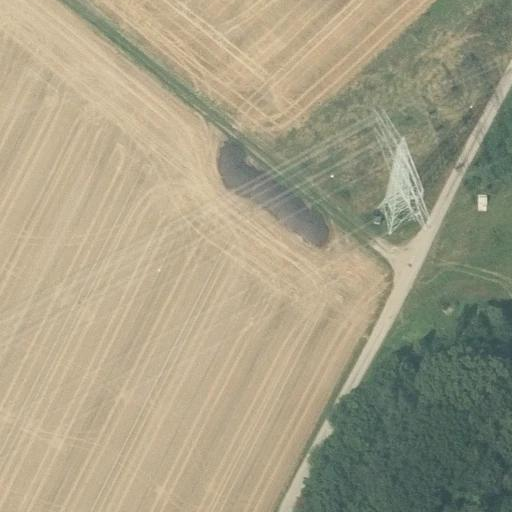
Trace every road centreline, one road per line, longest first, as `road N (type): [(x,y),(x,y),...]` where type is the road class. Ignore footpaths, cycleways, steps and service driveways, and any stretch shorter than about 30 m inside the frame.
road 1 (track): [(511,65),(287,511)]
road 2 (track): [(84,0),(411,266)]
